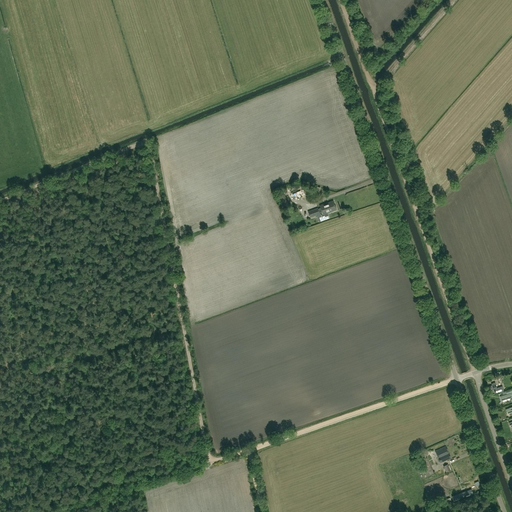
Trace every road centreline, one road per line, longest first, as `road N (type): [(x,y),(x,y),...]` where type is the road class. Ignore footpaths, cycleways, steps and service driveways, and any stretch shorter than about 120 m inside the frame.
road 1 (track): [(0,197),(142,141),(212,458)]
road 2 (unclassified): [(456,378),(321,0)]
road 3 (track): [(476,372),(372,87)]
road 4 (track): [(450,380),(212,458)]
road 5 (unclassified): [(504,511),(456,378)]
